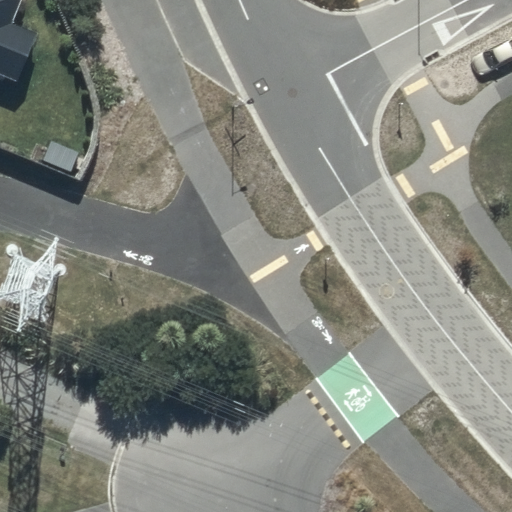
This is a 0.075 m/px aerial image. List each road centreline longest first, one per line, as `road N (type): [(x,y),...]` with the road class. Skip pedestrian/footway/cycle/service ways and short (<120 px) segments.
road 1 (residential): [(224,511),(219,482),(285,449),(442,329)]
road 2 (residential): [(442,329),(290,98)]
road 3 (residential): [(290,98),(472,0)]
